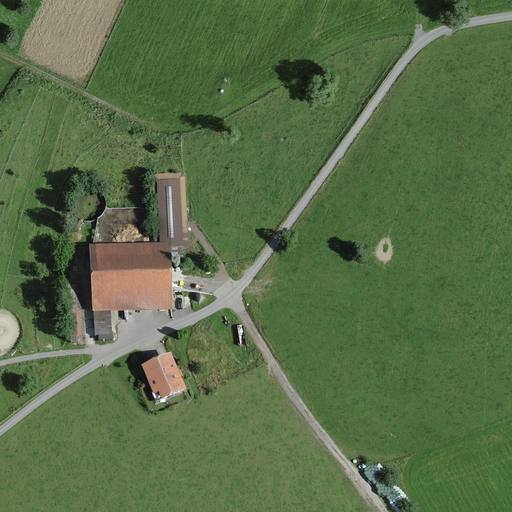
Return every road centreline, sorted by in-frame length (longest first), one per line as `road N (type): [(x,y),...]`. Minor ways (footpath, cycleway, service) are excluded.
road 1 (unclassified): [(0,431),(101,358),(229,296),(424,37),(511,18)]
road 2 (track): [(383,511),(312,423),(229,296)]
road 3 (track): [(145,125),(0,56)]
